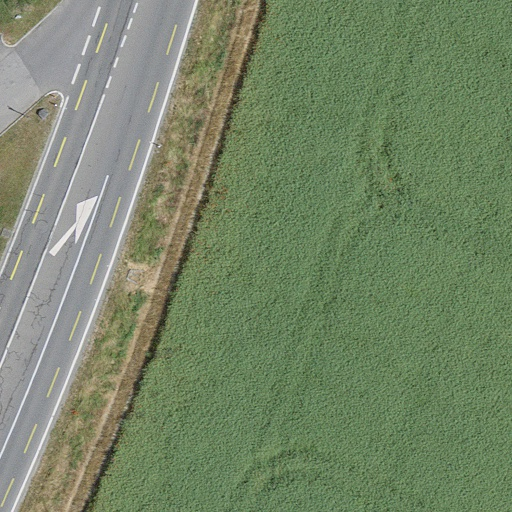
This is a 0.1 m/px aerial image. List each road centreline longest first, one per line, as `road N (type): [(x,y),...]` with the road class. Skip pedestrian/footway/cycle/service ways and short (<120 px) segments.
road 1 (track): [(72,511),(137,360),(248,0)]
road 2 (primary): [(0,492),(100,234),(160,0)]
road 3 (primary): [(0,411),(91,178),(146,0)]
road 4 (primary): [(129,0),(0,324)]
